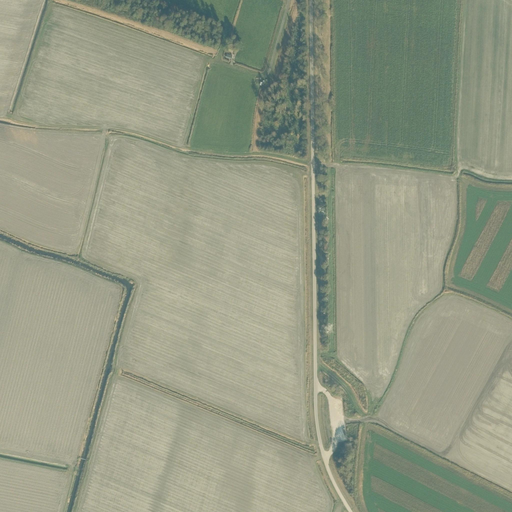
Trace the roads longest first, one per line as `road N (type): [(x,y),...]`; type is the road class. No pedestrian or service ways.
road 1 (unclassified): [(350,511),(327,468),(316,414),(311,0)]
road 2 (residential): [(218,62),(268,72),(289,0)]
